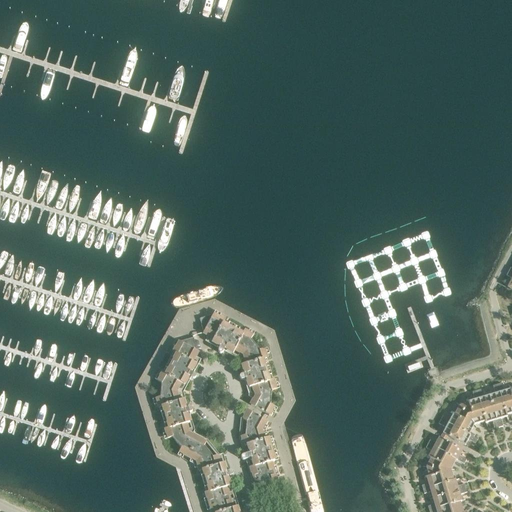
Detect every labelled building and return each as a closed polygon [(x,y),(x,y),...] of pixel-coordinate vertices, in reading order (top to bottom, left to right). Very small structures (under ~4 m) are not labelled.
[(255,396),(250,406),(269,416),(273,407),(270,405),(271,391),(275,390),(272,380),(268,381),(262,360),(266,359),(263,349),(259,351),(250,340),(252,336),(243,331),(242,335),(223,324),(224,321),(213,315),(199,319),(203,333),(213,339),(211,342),(220,347),(218,350),(218,351),(217,352),(218,353),(219,354),(221,354),(222,354),(224,349),(233,354),(234,350),(243,355),(246,364),(242,365),(244,374),(240,375),(240,376),(239,376),(239,377),(239,378),(239,379),(240,380),(241,380),(246,379),(249,388),(253,387),(255,396)] [(180,449),(179,452),(196,462),(199,472),(203,471),(209,491),(205,493),(211,511),(237,511),(236,507),(232,508),(226,488),(230,487),(227,478),(230,477),(231,476),(232,476),(232,475),(232,474),(232,473),(231,472),(231,471),(230,471),(225,473),(223,464),(219,465),(216,456),(212,457),(204,446),(205,443),(188,433),(185,424),(189,423),(186,414),(190,413),(191,412),(192,411),(192,410),(192,409),(191,408),(190,408),(185,409),(182,400),(178,401),(176,392),(180,384),(184,385),(188,377),(193,380),(194,379),(195,379),(195,378),(196,377),(196,376),(195,375),(191,373),(195,364),(192,362),(197,352),(193,338),(179,342),(173,354),(176,355),(166,374),(162,373),(157,381),(161,383),(160,397),(156,399),(159,408),(163,407),(169,428),(165,429),(168,439),(172,438),(180,449)] [(511,390),(510,391),(510,390),(503,392),(501,384),(492,386),(495,394),(489,396),(488,396),(482,398),(480,390),(472,393),(474,400),(467,402),(468,404),(459,407),(454,415),(453,414),(449,420),(442,416),(438,424),(445,428),(442,434),(448,437),(458,443),(464,446),(467,440),(475,444),(477,440),(470,436),(468,435),(474,425),(484,422),(485,424),(491,422),(494,429),(502,427),(500,419),(507,417),(506,415),(511,413),(511,390)] [(271,486),(277,484),(270,462),(274,461),(267,438),(263,440),(261,430),(266,421),(247,411),(243,420),(246,422),(245,436),(241,437),(244,447),(247,446),(250,454),(241,456),(241,457),(240,457),(240,458),(241,459),(241,460),(242,460),(242,461),(243,461),(251,458),(254,466),(250,467),(257,490),(263,489),(271,486)] [(461,502),(459,495),(466,493),(464,484),(456,487),(454,480),(453,481),(449,470),(455,460),(456,461),(463,465),(466,460),(459,457),(462,451),(439,438),(436,444),(429,441),(425,448),(432,452),(429,458),(430,459),(426,467),(428,476),(427,477),(429,484),(421,486),(424,494),(431,492),(433,498),(433,499),(435,504),(427,507),(428,511),(462,511),(459,502),(461,502)]
